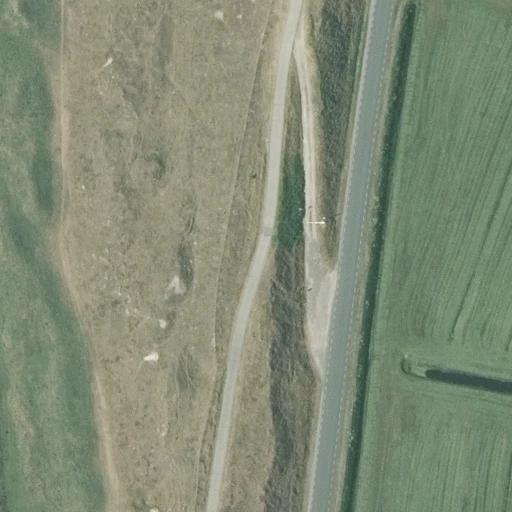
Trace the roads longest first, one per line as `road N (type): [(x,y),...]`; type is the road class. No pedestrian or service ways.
road 1 (secondary): [(323,511),(386,0)]
road 2 (track): [(299,0),(317,281),(342,354)]
